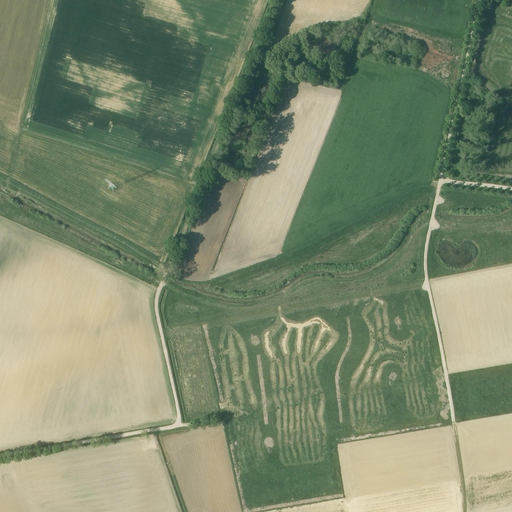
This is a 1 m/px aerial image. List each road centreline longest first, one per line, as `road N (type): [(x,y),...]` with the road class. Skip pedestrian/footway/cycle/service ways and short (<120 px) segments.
road 1 (track): [(180,425),(157,294),(273,0)]
road 2 (track): [(440,180),(425,265),(465,511)]
road 3 (track): [(168,269),(0,179)]
road 4 (track): [(479,0),(440,180)]
road 5 (track): [(180,425),(0,455)]
